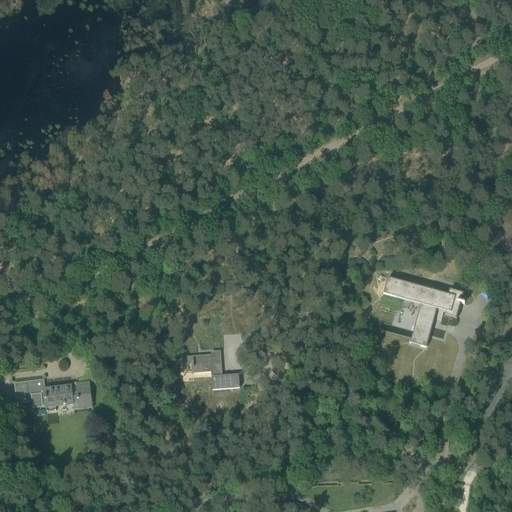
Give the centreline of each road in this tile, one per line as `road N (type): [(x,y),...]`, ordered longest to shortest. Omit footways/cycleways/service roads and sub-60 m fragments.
road 1 (track): [(511,48),(69,285),(0,302)]
road 2 (unclassified): [(511,477),(400,458),(341,462),(186,511)]
road 3 (track): [(357,0),(350,116),(357,140)]
